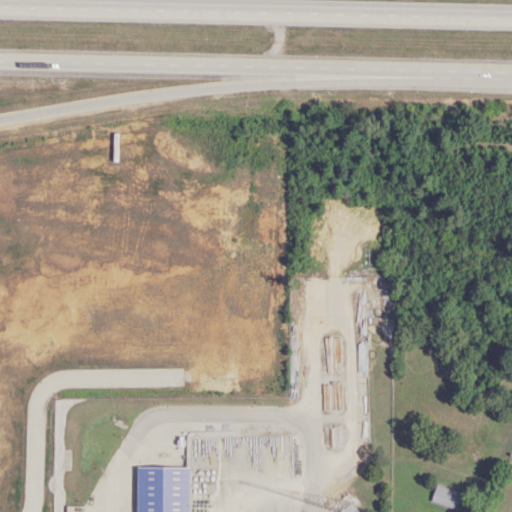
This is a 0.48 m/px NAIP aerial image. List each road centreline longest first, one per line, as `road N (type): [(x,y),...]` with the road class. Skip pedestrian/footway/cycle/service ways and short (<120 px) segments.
road 1 (motorway): [(0,65),(511,81)]
road 2 (motorway): [(511,18),(0,5)]
road 3 (motorway): [(0,131),(378,77)]
road 4 (residential): [(314,511),(305,460),(279,435),(182,427),(155,431),(118,454),(93,511)]
